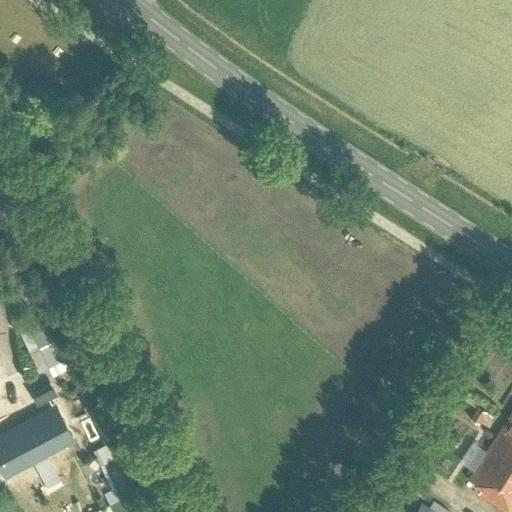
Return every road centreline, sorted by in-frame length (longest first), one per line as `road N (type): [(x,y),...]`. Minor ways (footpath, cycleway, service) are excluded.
road 1 (primary): [(511,260),(225,74),(129,0)]
road 2 (track): [(1,176),(26,203),(176,511)]
